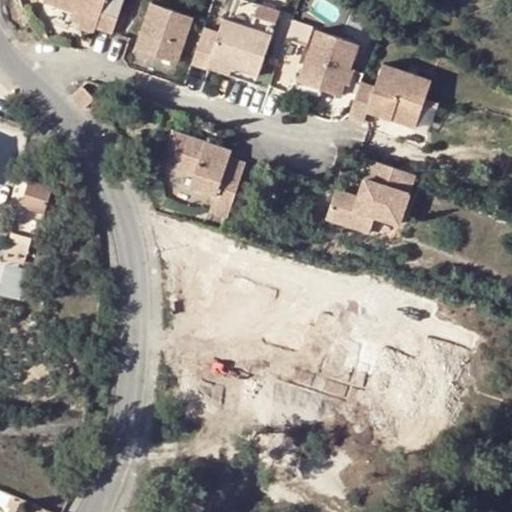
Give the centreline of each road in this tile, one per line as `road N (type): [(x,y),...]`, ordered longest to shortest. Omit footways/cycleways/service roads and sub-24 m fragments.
road 1 (residential): [(96,511),(126,415),(138,290),(121,207),(95,151),(19,74)]
road 2 (residential): [(19,74),(55,64),(107,75),(316,150)]
